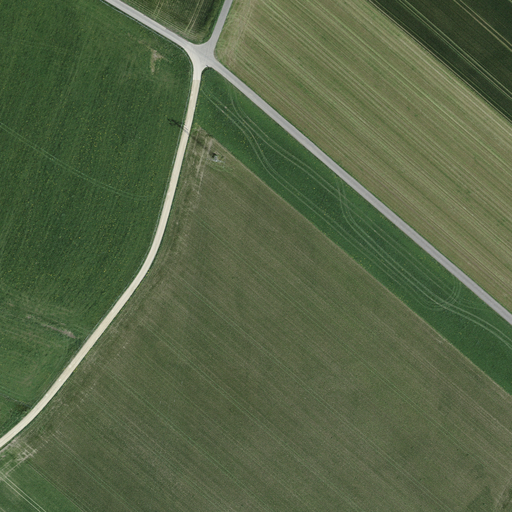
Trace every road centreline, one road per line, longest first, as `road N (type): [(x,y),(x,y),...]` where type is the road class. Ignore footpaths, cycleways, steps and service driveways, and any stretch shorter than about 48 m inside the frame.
road 1 (unclassified): [(110,0),(212,61),(511,323)]
road 2 (track): [(0,442),(51,392),(144,269),(199,66),(228,0)]
